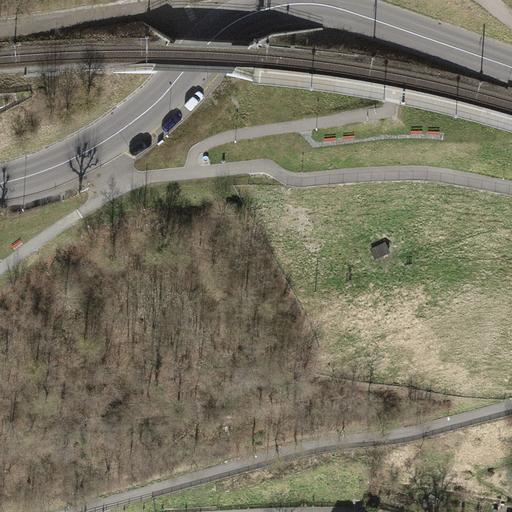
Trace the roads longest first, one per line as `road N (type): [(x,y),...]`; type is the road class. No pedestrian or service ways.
road 1 (tertiary): [(511,68),(308,4),(261,9),(224,27),(147,109),(94,144),(32,175),(0,181)]
road 2 (track): [(224,27),(144,16),(0,32)]
